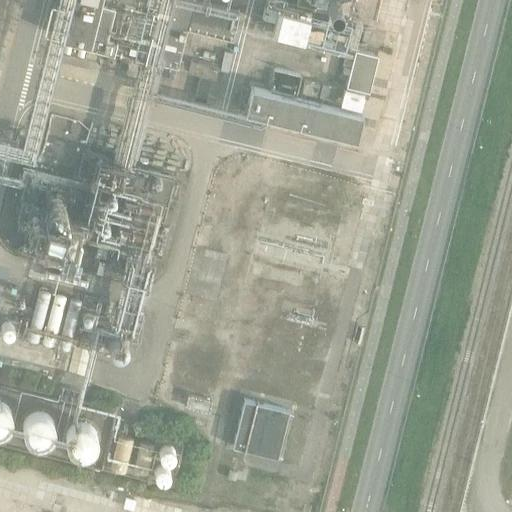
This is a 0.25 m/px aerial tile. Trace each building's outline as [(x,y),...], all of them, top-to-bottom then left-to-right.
[(70,0),(61,38),(138,57),(177,67),(187,27),(231,39),(238,12),(191,0),(70,0)] [(357,22),(279,6),(274,33),(351,50),(357,22)] [(377,55),(354,50),(349,69),(343,67),(342,73),(348,75),(345,86),(368,92),(377,55)] [(362,113),(250,86),(244,111),(355,138),(362,113)] [(32,201),(23,235),(144,266),(165,186),(107,171),(95,217),(32,201)] [(193,396),(190,408),(213,413),(216,402),(193,396)] [(288,410),(244,399),(232,446),(277,457),(288,410)] [(63,427),(62,421),(59,416),(54,412),(49,411),(46,411),(39,412),(35,416),(31,421),(30,427),(31,432),(35,439),(40,442),(45,443),(52,442),(55,441),(58,439),(61,434),(63,427)] [(100,441),(100,440),(99,434),(95,429),(90,425),(85,424),(81,424),(77,425),(72,429),(68,434),(67,440),(69,446),(72,451),(74,453),(78,455),(84,456),(89,455),(93,453),(96,451),(99,446),(100,441)]
